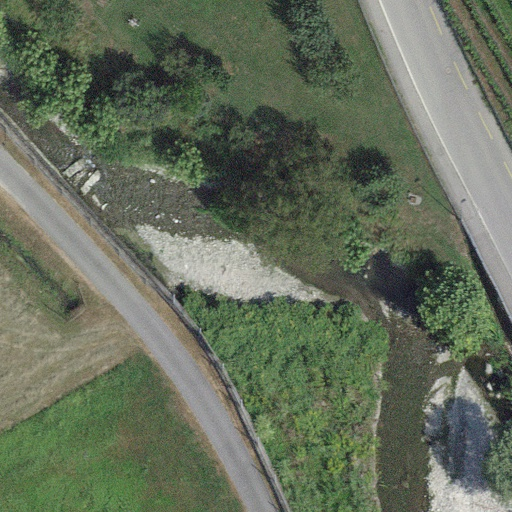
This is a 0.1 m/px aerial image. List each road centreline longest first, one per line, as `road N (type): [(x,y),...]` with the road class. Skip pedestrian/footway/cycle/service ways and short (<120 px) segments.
road 1 (track): [(253,511),(190,395),(0,177)]
road 2 (tertiary): [(511,231),(400,0)]
